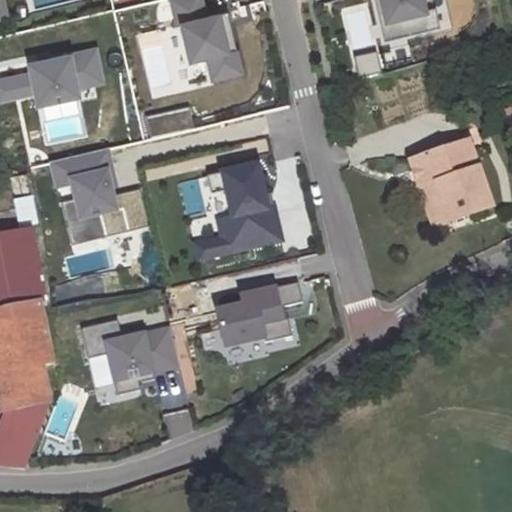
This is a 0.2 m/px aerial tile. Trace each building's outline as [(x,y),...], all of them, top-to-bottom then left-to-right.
[(216,23),(210,0),(191,0),(180,3),(187,31),(191,30),(200,67),(217,63),(223,86),(252,79),(246,55),(243,55),(238,33),(232,34),(229,20),(216,23)] [(375,0),(385,41),(448,26),(442,0),(375,0)] [(10,4),(0,6),(0,9),(5,32),(16,30),(10,4)] [(243,55),(246,55),(238,18),(229,20),(232,34),(238,33),(243,55)] [(6,110),(45,102),(47,112),(87,104),(86,96),(111,91),(104,58),(38,72),(40,83),(2,90),(6,110)] [(391,86),(385,64),(363,69),(369,93),(391,86)] [(147,120),(153,142),(192,133),(186,111),(147,120)] [(75,117),(51,129),(58,143),(82,131),(75,117)] [(473,154),(449,163),(453,173),(477,165),(473,154)] [(116,157),(60,170),(66,194),(80,190),(84,206),(88,226),(109,221),(114,244),(157,233),(148,196),(120,203),(118,195),(115,180),(121,178),(116,157)] [(441,197),(455,234),(497,219),(477,165),(453,173),(449,163),(418,173),(428,202),(441,197)] [(266,172),(216,184),(220,202),(234,199),(241,225),(226,229),(231,246),(204,252),(207,268),(291,248),(284,215),(277,217),(266,172)] [(115,180),(118,195),(124,194),(121,178),(115,180)] [(36,196),(18,201),(24,224),(42,220),(36,196)] [(441,240),(455,234),(441,197),(428,202),(441,240)] [(88,226),(84,206),(71,209),(81,252),(114,244),(109,221),(88,226)] [(0,243),(0,316),(49,305),(49,303),(57,301),(40,233),(0,243)] [(249,315),(223,320),(230,356),(270,347),(271,352),(299,347),(295,329),(289,330),(287,318),(310,314),(306,294),(252,305),(249,310),(249,315)] [(64,369),(49,305),(0,316),(0,352),(0,353),(14,414),(39,410),(19,472),(36,476),(61,405),(52,372),(64,369)] [(125,329),(89,338),(95,365),(115,360),(125,404),(149,398),(147,391),(145,385),(161,381),(188,375),(178,336),(130,348),(125,329)] [(161,381),(145,385),(147,391),(162,387),(161,381)] [(0,442),(0,469),(19,472),(39,410),(14,414),(0,442)]
